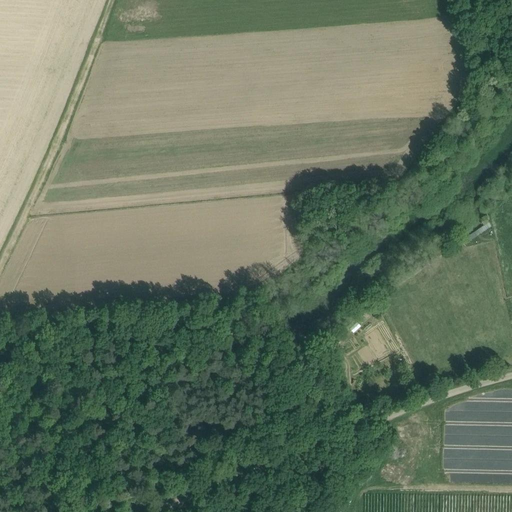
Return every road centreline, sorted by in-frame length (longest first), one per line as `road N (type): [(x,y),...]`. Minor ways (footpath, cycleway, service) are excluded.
road 1 (unclassified): [(146,511),(409,406),(511,376)]
road 2 (track): [(0,271),(113,0)]
